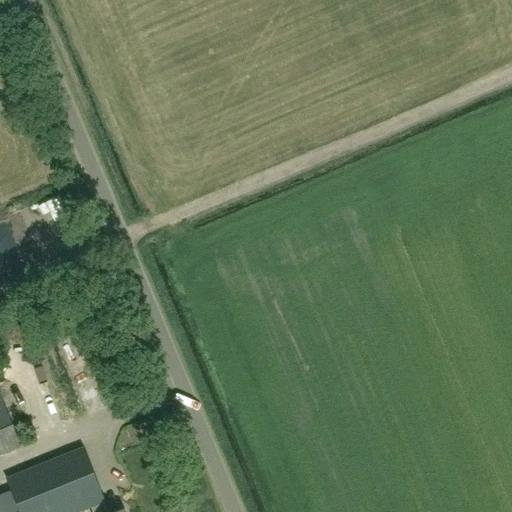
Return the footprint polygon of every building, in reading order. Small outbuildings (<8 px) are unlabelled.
[(59,360),(75,400),(99,391),(83,350),(59,360)] [(0,395),(0,457),(21,448),(0,395)] [(8,479),(21,511),(79,511),(92,507),(93,511),(123,511),(120,511),(107,511),(104,502),(105,502),(84,448),(7,479),(7,480),(8,479)] [(112,465),(104,471),(114,484),(122,478),(112,465)] [(21,511),(8,479),(7,480),(15,498),(0,504),(0,511),(21,511)]
